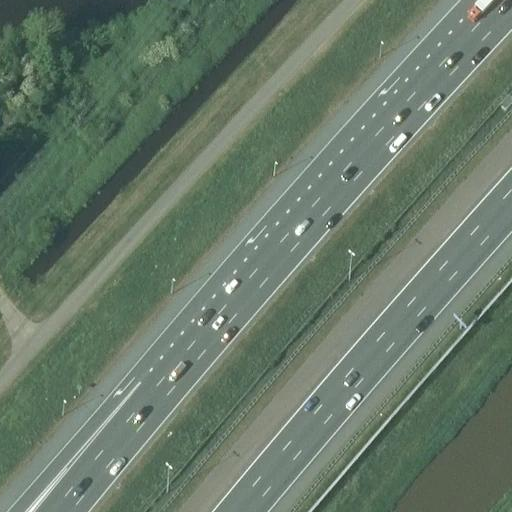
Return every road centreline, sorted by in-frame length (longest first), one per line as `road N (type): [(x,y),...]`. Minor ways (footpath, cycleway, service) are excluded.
road 1 (motorway): [(511,3),(161,390)]
road 2 (motorway): [(242,511),(511,207)]
road 3 (motorway): [(161,390),(37,511)]
road 4 (motorway): [(161,390),(64,511)]
